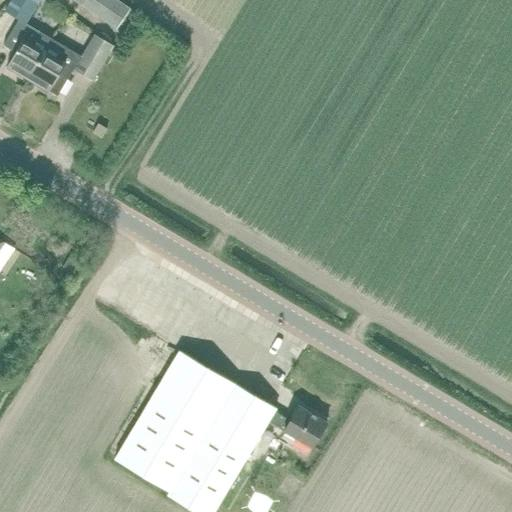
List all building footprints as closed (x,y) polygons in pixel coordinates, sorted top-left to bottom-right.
[(12,0),(6,12),(19,20),(19,19),(30,26),(45,0),(12,0)] [(130,9),(117,0),(72,0),(116,29),(130,9)] [(45,51),(52,39),(30,26),(19,19),(19,20),(5,46),(15,52),(6,68),(27,81),(45,51)] [(89,40),(96,29),(82,20),(75,31),(89,40)] [(64,46),(52,39),(45,51),(27,81),(48,93),(49,91),(58,96),(74,69),(93,81),(114,46),(94,34),(81,56),(64,46)] [(108,129),(98,123),(93,133),(102,138),(108,129)] [(70,275),(79,260),(71,255),(62,270),(70,275)] [(290,421),(274,411),(276,409),(179,351),(114,460),(202,511),(215,511),(269,423),(312,448),(328,422),(299,405),(290,421)]
